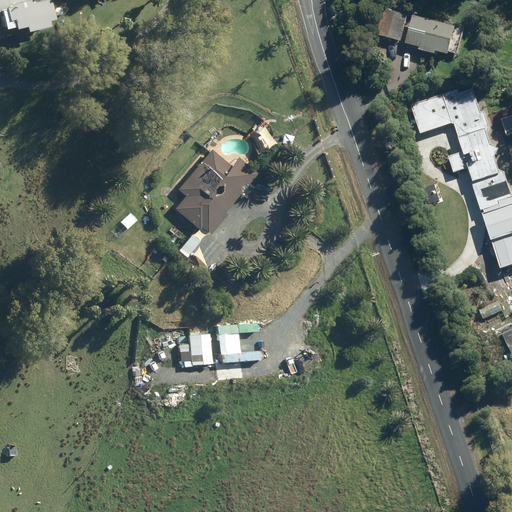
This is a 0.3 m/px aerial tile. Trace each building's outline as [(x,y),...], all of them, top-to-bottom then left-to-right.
[(49,0),(0,0),(0,12),(1,13),(49,0)] [(387,5),(380,29),(405,36),(412,12),(387,5)] [(418,13),(412,39),(458,51),(465,24),(418,13)] [(511,169),(479,81),(415,103),(425,131),(459,120),(468,146),(453,151),(459,169),(473,164),(487,207),(511,199),(511,169)] [(185,192),(176,205),(206,228),(255,166),(239,153),(232,162),(209,146),(178,186),(185,192)] [(499,300),(481,309),(487,321),(505,313),(499,300)] [(212,332),(189,332),(189,360),(212,360),(212,332)]
